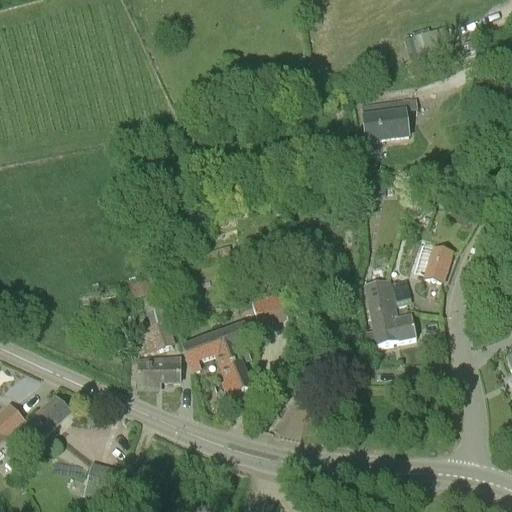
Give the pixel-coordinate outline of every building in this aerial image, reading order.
[(362,121),(366,147),(409,141),(406,116),(362,121)] [(365,185),(365,201),(385,201),(385,185),(365,185)] [(425,283),(441,288),(451,256),(435,251),(425,283)] [(164,276),(155,278),(160,294),(168,292),(164,276)] [(142,299),(147,316),(165,311),(160,294),(155,278),(129,286),(133,301),(142,299)] [(402,313),(396,314),(390,284),(364,289),(372,332),(361,335),(365,355),(416,344),(411,320),(404,322),(402,313)] [(397,311),(407,309),(403,292),(402,286),(392,288),(397,311)] [(266,300),(264,295),(250,299),(257,326),(271,322),(273,327),(288,322),(281,296),(266,300)] [(150,357),(175,350),(169,326),(144,333),(150,357)] [(250,363),(245,349),(251,347),(244,328),(182,347),(191,376),(200,373),(197,365),(216,359),(233,402),(252,394),(241,366),(250,363)] [(157,394),(157,386),(180,386),(180,364),(138,365),(138,394),(157,394)] [(21,434),(34,451),(56,430),(53,427),(68,413),(56,402),(21,434)] [(0,449),(26,427),(10,409),(0,417),(0,449)] [(92,468),(87,488),(84,501),(109,509),(118,475),(92,468)]
